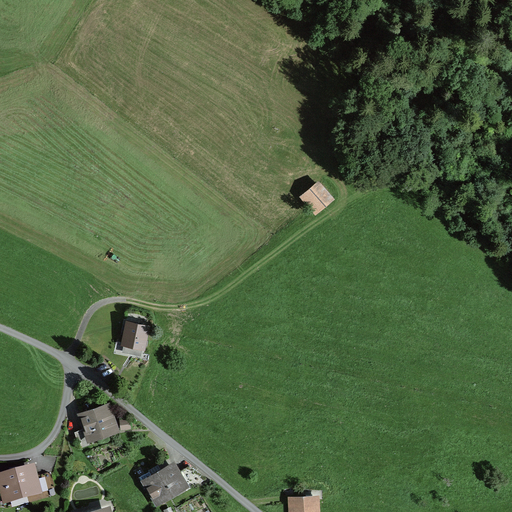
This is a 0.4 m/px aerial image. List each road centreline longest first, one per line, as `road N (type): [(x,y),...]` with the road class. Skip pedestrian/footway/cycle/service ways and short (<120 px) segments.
road 1 (track): [(349,195),(206,299),(125,297)]
road 2 (residential): [(70,362),(260,511)]
road 3 (residential): [(70,362),(48,445),(0,458)]
